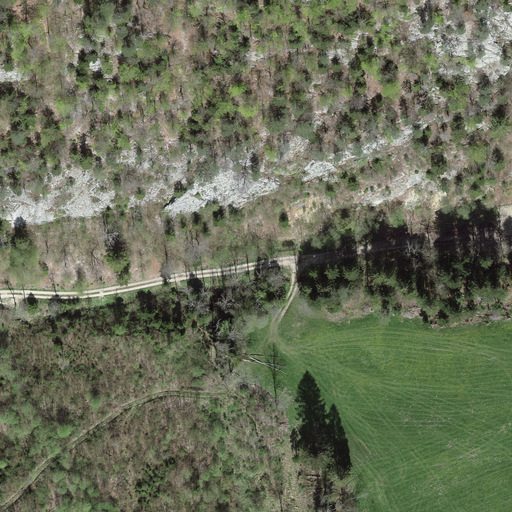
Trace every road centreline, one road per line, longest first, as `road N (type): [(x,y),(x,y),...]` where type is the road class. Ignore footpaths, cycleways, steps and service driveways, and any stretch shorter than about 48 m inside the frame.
road 1 (track): [(0,290),(324,257),(511,228)]
road 2 (track): [(295,259),(290,296),(267,341),(170,388),(0,497)]
